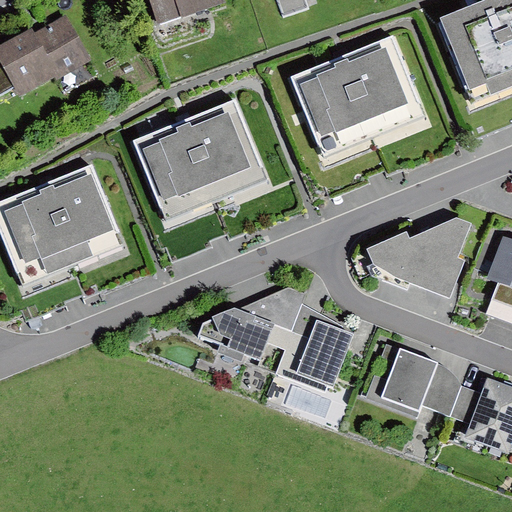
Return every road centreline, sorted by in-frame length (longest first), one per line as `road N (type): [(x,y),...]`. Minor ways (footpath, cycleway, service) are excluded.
road 1 (residential): [(338,229),(0,363)]
road 2 (residential): [(338,229),(322,258),(330,280),(511,350)]
road 3 (residential): [(511,158),(338,229)]
